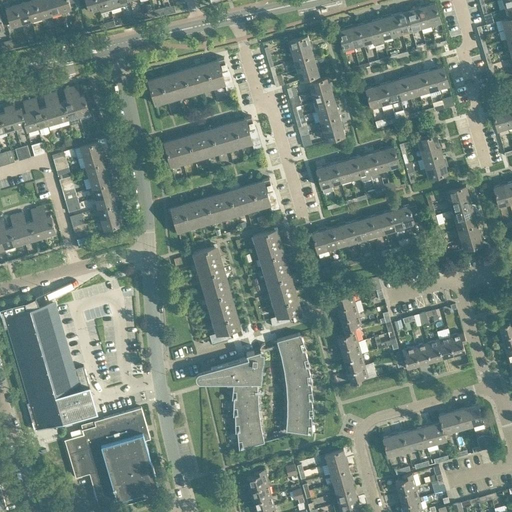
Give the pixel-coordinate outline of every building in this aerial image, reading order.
[(31,20),(26,1),(24,1),(19,3),(18,0),(12,0),(14,4),(16,4),(22,22),(31,20)] [(35,0),(23,0),(24,1),(26,1),(31,20),(41,17),(35,0)] [(46,0),(35,0),(41,17),(51,14),(46,0)] [(61,11),(57,0),(46,0),(51,14),(61,11)] [(57,0),(61,11),(71,8),(68,0),(57,0)] [(99,8),(97,0),(86,0),(90,11),(99,8)] [(107,0),(97,0),(99,8),(101,12),(110,9),(107,0)] [(120,6),(118,0),(107,0),(110,9),(120,6)] [(16,4),(14,4),(9,6),(8,1),(3,2),(5,10),(7,9),(12,26),(22,22),(16,4)] [(441,21),(435,2),(425,4),(431,24),(441,21)] [(431,24),(425,4),(416,7),(421,26),(431,24)] [(170,5),(163,7),(165,13),(172,12),(170,5)] [(490,11),(493,19),(500,17),(499,13),(505,11),(503,6),(490,11)] [(165,13),(163,7),(153,9),(156,16),(165,13)] [(421,26),(416,7),(406,10),(411,29),(421,26)] [(411,29),(406,10),(396,13),(402,32),(411,29)] [(487,13),(484,14),(486,23),(493,21),(491,12),(487,13)] [(402,32),(396,13),(387,15),(392,35),(402,32)] [(392,35),(387,15),(377,18),(383,38),(392,35)] [(511,26),(511,16),(508,17),(501,19),(504,29),(511,26)] [(383,38),(377,18),(368,21),(373,40),(374,40),(375,44),(383,42),(382,38),(383,38)] [(373,40),(368,21),(358,24),(364,43),(373,40)] [(364,43),(358,24),(349,26),(354,46),(364,43)] [(354,46),(349,26),(338,29),(344,49),(354,46)] [(52,30),(46,32),(48,40),(54,38),(52,30)] [(288,40),(291,50),(310,44),(307,34),(288,40)] [(428,48),(427,45),(426,45),(425,42),(416,45),(417,48),(418,51),(428,48)] [(313,54),(310,44),(291,50),(294,59),(313,54)] [(361,46),(366,60),(373,58),(368,44),(361,46)] [(418,51),(417,48),(416,45),(417,48),(407,51),(408,54),(418,51)] [(408,54),(407,51),(403,52),(402,49),(397,50),(398,53),(397,53),(398,57),(408,54)] [(316,63),(313,54),(294,59),(297,69),(316,63)] [(224,57),(216,59),(217,62),(149,81),(156,106),(156,103),(224,83),(226,90),(234,87),(230,72),(229,73),(224,57)] [(319,73),(316,63),(297,69),(300,79),(319,73)] [(443,65),(433,68),(439,87),(449,84),(443,65)] [(439,87),(433,68),(423,71),(429,90),(439,87)] [(429,90),(423,71),(414,73),(419,93),(429,90)] [(419,93),(414,73),(404,76),(410,95),(419,93)] [(309,81),(312,91),(331,86),(328,76),(309,81)] [(410,95),(404,76),(395,79),(400,98),(410,95)] [(400,98),(395,79),(385,82),(391,101),(400,98)] [(385,82),(375,84),(381,104),(382,109),(392,106),(391,101),(385,82)] [(381,104),(375,84),(366,87),(371,107),(381,104)] [(76,85),(70,86),(78,114),(89,111),(94,109),(91,100),(86,102),(86,101),(84,94),(78,96),(77,91),(78,91),(76,85)] [(67,99),(63,100),(68,118),(70,124),(80,121),(78,114),(70,86),(64,88),(66,94),(68,94),(69,98),(67,99)] [(334,95),(331,86),(312,91),(314,101),(334,95)] [(287,88),(290,98),(293,97),(293,95),(297,94),(295,89),(291,90),(290,87),(287,88)] [(68,118),(63,100),(57,102),(56,97),(58,97),(56,91),(50,92),(58,121),(68,118)] [(58,121),(50,92),(44,94),(46,100),(47,100),(48,104),(43,106),(48,124),(58,121)] [(293,97),(290,98),(292,107),(296,106),(302,104),(299,95),(293,97)] [(336,105),(334,95),(314,101),(317,111),(336,105)] [(48,124),(43,106),(37,108),(36,103),(37,103),(35,97),(29,98),(38,127),(48,124)] [(38,127),(29,98),(23,100),(26,108),(22,109),(21,110),(26,124),(25,124),(27,130),(38,127)] [(26,124),(21,110),(22,109),(21,106),(15,108),(14,103),(9,105),(15,127),(25,124),(26,124)] [(511,125),(511,105),(511,104),(502,107),(508,127),(511,125)] [(15,127),(9,105),(4,106),(5,111),(0,112),(5,130),(15,127)] [(296,106),(292,107),(295,117),(303,115),(300,105),(296,106)] [(339,115),(336,105),(317,111),(320,120),(339,115)] [(508,127),(502,107),(492,110),(498,129),(508,127)] [(406,118),(405,115),(403,109),(394,112),(395,118),(396,121),(406,118)] [(305,114),(303,115),(295,117),(298,127),(303,125),(302,123),(307,121),(305,114)] [(251,115),(244,117),(245,120),(165,143),(171,165),(252,142),(254,148),(262,146),(258,131),(256,131),(251,115)] [(342,124),(339,115),(320,120),(323,130),(342,124)] [(385,117),(375,120),(376,123),(377,127),(381,126),(383,125),(387,124),(386,120),(385,117)] [(303,125),(298,127),(301,136),(304,135),(310,133),(308,124),(303,125)] [(345,134),(342,124),(323,130),(326,140),(345,134)] [(436,133),(417,138),(420,148),(439,142),(436,133)] [(99,146),(98,140),(80,145),(83,156),(105,149),(104,145),(99,146)] [(41,142),(31,145),(34,155),(44,152),(41,142)] [(442,152),(439,142),(420,148),(423,158),(442,152)] [(27,144),(21,146),(24,158),(31,156),(27,144)] [(394,145),(384,148),(389,167),(399,164),(394,145)] [(24,158),(21,146),(15,148),(19,160),(24,158)] [(389,167),(384,148),(374,151),(380,170),(389,167)] [(11,149),(1,152),(4,164),(15,161),(11,149)] [(107,154),(105,149),(83,156),(86,166),(104,161),(102,156),(107,154)] [(380,170),(374,151),(364,153),(370,173),(380,170)] [(445,162),(442,152),(423,158),(425,167),(445,162)] [(370,173),(364,153),(355,156),(360,175),(362,181),(371,178),(370,173)] [(53,158),(55,164),(67,160),(65,154),(53,158)] [(360,175),(355,156),(345,159),(351,178),(360,175)] [(351,178),(345,159),(336,162),(341,181),(351,178)] [(69,167),(67,160),(55,164),(57,170),(69,167)] [(89,177),(111,170),(110,165),(105,167),(104,161),(86,166),(89,177)] [(408,162),(405,163),(408,172),(411,171),(415,170),(412,161),(408,162)] [(341,181),(336,162),(326,164),(332,184),(341,181)] [(448,172),(445,162),(425,167),(428,177),(448,172)] [(332,184),(326,164),(316,167),(322,186),(332,184)] [(113,175),(111,170),(89,177),(92,187),(109,182),(108,176),(113,175)] [(59,178),(61,185),(73,181),(71,175),(59,178)] [(262,179),(262,182),(171,209),(178,233),(179,233),(178,230),(270,203),(272,210),(280,207),(275,193),(274,193),(269,177),(262,179)] [(511,201),(511,180),(503,183),(509,202),(511,201)] [(76,191),(73,181),(61,185),(64,195),(76,191)] [(111,187),(109,182),(92,187),(95,197),(117,191),(116,186),(111,187)] [(509,202),(503,183),(493,186),(499,205),(509,202)] [(466,184),(446,190),(449,200),(469,194),(466,184)] [(375,191),(374,188),(365,191),(366,194),(367,197),(376,195),(375,191)] [(79,202),(76,191),(64,195),(67,205),(79,202)] [(119,195),(117,191),(95,197),(98,207),(115,202),(114,197),(119,195)] [(471,204),(469,194),(449,200),(452,209),(471,204)] [(80,208),(79,202),(67,205),(69,211),(80,208)] [(117,208),(115,202),(98,207),(101,218),(123,211),(122,206),(117,208)] [(409,204),(399,207),(404,226),(414,223),(409,204)] [(474,213),(471,204),(452,209),(455,219),(474,213)] [(43,205),(37,207),(41,221),(45,235),(56,232),(51,214),(46,215),(43,205)] [(45,235),(41,221),(37,207),(31,209),(34,219),(30,220),(34,235),(35,238),(45,235)] [(404,226),(399,207),(389,209),(395,229),(404,226)] [(395,229),(389,209),(380,212),(385,232),(395,229)] [(34,235),(30,220),(26,222),(23,211),(17,213),(21,227),(25,241),(35,238),(34,235)] [(125,216),(123,211),(101,218),(104,228),(109,227),(109,228),(114,227),(113,225),(122,223),(120,217),(125,216)] [(70,215),(73,226),(85,222),(82,212),(70,215)] [(385,232),(380,212),(370,215),(376,234),(385,232)] [(25,241),(21,227),(17,213),(10,215),(14,225),(10,226),(14,241),(15,244),(25,241)] [(477,223),(474,213),(455,219),(458,229),(477,223)] [(376,234),(370,215),(360,218),(366,237),(376,234)] [(2,217),(0,217),(0,233),(4,247),(15,244),(14,241),(10,226),(5,228),(4,228),(2,224),(4,223),(2,217)] [(366,237),(360,218),(351,220),(356,240),(366,237)] [(356,240),(351,220),(341,223),(347,243),(356,240)] [(86,228),(85,222),(73,226),(75,232),(86,229),(86,228)] [(347,243),(341,223),(332,226),(337,245),(347,243)] [(480,233),(477,223),(458,229),(460,238),(480,233)] [(337,245),(332,226),(322,229),(328,248),(337,245)] [(274,228),(268,230),(253,235),(276,315),(270,317),(272,325),(287,321),(287,320),(303,315),(301,307),(298,308),(274,228)] [(328,248),(322,229),(312,232),(318,251),(328,248)] [(482,243),(480,233),(460,238),(463,248),(482,243)] [(214,245),(192,252),(195,260),(197,267),(201,283),(204,290),(216,332),(209,334),(212,342),(227,338),(226,337),(243,332),(240,324),(237,325),(214,245)] [(341,258),(331,261),(332,265),(333,268),(343,265),(342,262),(341,258)] [(347,302),(355,300),(354,296),(351,287),(341,290),(342,293),(334,296),(337,307),(347,305),(347,302)] [(27,300),(0,307),(0,311),(5,327),(5,328),(9,327),(15,350),(16,354),(30,401),(26,402),(27,402),(31,416),(32,420),(34,429),(36,429),(34,424),(40,422),(92,406),(89,395),(92,394),(90,389),(83,364),(74,367),(55,301),(54,301),(40,305),(36,298),(36,297),(36,296),(35,296),(32,297),(27,300)] [(358,312),(355,300),(347,302),(347,305),(337,307),(341,319),(351,316),(350,314),(358,312)] [(432,315),(431,309),(419,313),(422,325),(429,323),(427,316),(432,315)] [(362,324),(358,312),(350,314),(351,316),(341,319),(344,331),(354,328),(354,326),(362,324)] [(508,321),(507,321),(498,324),(502,336),(511,332),(511,322),(509,323),(508,321)] [(350,342),(358,340),(354,328),(344,331),(345,333),(337,336),(340,347),(351,344),(350,342)] [(379,334),(374,336),(377,348),(392,344),(397,343),(395,335),(393,330),(388,332),(390,339),(381,342),(379,334)] [(463,331),(450,335),(453,345),(451,346),(453,353),(465,350),(463,342),(466,341),(463,331)] [(304,341),(300,332),(277,339),(281,354),(284,368),(286,383),(287,398),(287,413),(286,428),(310,432),(310,431),(308,431),(308,424),(312,424),(311,414),(309,414),(309,407),(312,407),(311,398),(309,398),(309,391),(312,390),(310,381),(308,381),(307,374),(310,374),(308,364),(306,365),(304,358),(307,357),(305,348),(302,349),(300,342),(304,341)] [(511,332),(502,336),(505,347),(511,345),(511,332)] [(453,353),(451,346),(453,345),(450,335),(439,338),(442,348),(440,349),(442,357),(453,353)] [(442,357),(440,349),(442,348),(439,338),(427,341),(430,352),(428,352),(430,360),(442,357)] [(361,352),(358,340),(350,342),(351,344),(340,347),(344,359),(354,356),(354,354),(361,352)] [(430,360),(428,352),(430,352),(427,341),(416,345),(419,355),(417,355),(419,363),(430,360)] [(260,348),(261,347),(261,346),(262,345),(263,344),(264,343),(265,343),(265,342),(263,343),(262,344),(261,344),(261,346),(260,347),(260,348),(246,352),(246,353),(247,352),(248,356),(199,370),(198,370),(197,371),(196,372),(196,373),(195,374),(195,375),(196,376),(196,377),(196,378),(197,379),(198,379),(199,380),(200,380),(201,380),(233,380),(233,389),(236,389),(236,396),(233,396),(233,406),(237,406),(237,413),(235,413),(235,422),(238,422),(239,429),(237,429),(238,439),(241,438),(243,445),(240,446),(241,447),(264,440),(261,425),(259,410),(258,395),(258,380),(260,348)] [(419,363),(417,355),(419,355),(416,345),(404,348),(406,355),(404,356),(407,367),(419,363)] [(365,363),(361,352),(354,354),(354,356),(344,359),(347,370),(357,367),(357,366),(365,363)] [(368,375),(365,366),(365,363),(357,366),(357,367),(347,370),(350,382),(361,379),(360,377),(368,375)] [(477,403),(468,405),(473,424),(475,430),(484,427),(477,403)] [(473,424),(468,405),(458,408),(463,427),(473,424)] [(159,485),(146,443),(145,439),(150,437),(141,406),(94,420),(96,424),(83,428),(82,428),(83,433),(64,439),(65,439),(76,476),(89,472),(101,510),(148,497),(145,489),(159,485)] [(463,427),(458,408),(449,411),(454,430),(459,428),(461,434),(465,432),(463,427)] [(454,430),(449,411),(438,413),(440,420),(444,432),(454,430)] [(444,432),(440,420),(431,423),(436,442),(446,439),(444,432)] [(436,442),(431,423),(421,425),(427,444),(436,442)] [(427,444),(421,425),(412,428),(417,447),(427,444)] [(417,447),(412,428),(402,431),(408,450),(417,447)] [(408,450),(402,431),(393,434),(398,452),(408,450)] [(284,434),(262,441),(264,448),(286,441),(284,434)] [(398,452),(393,434),(383,436),(388,455),(398,452)] [(483,435),(476,437),(479,445),(480,450),(487,448),(483,435)] [(324,453),(327,463),(346,458),(343,448),(324,453)] [(349,467),(346,458),(327,463),(330,473),(349,467)] [(291,475),(296,473),(294,463),(286,465),(289,475),(291,474),(291,475)] [(352,477),(349,467),(330,473),(333,482),(352,477)] [(260,483),(268,481),(267,478),(264,468),(254,471),(255,474),(247,477),(251,489),(261,486),(260,483)] [(395,480),(399,493),(409,490),(408,488),(416,486),(412,472),(402,475),(403,478),(395,480)] [(354,486),(352,477),(333,482),(335,492),(354,486)] [(498,477),(490,479),(492,485),(500,483),(498,477)] [(271,493),(268,481),(260,483),(261,486),(251,489),(249,490),(249,491),(249,494),(251,495),(252,495),(254,500),(264,497),(264,495),(271,493)] [(357,496),(354,486),(335,492),(338,501),(357,496)] [(419,497),(416,486),(408,488),(409,490),(399,493),(402,504),(412,501),(411,499),(419,497)] [(297,498),(303,496),(300,487),(292,489),(295,498),(297,498)] [(267,506),(274,504),(271,493),(264,495),(264,497),(254,500),(257,511),(267,509),(267,506)] [(357,496),(338,501),(333,503),(335,511),(338,511),(360,506),(357,496)] [(422,509),(419,497),(411,499),(412,501),(402,504),(403,511),(415,511),(422,509)] [(463,511),(462,506),(465,506),(464,500),(452,504),(454,511),(463,511)]
